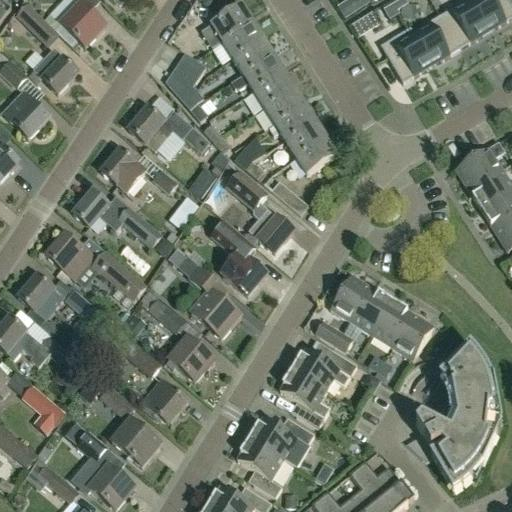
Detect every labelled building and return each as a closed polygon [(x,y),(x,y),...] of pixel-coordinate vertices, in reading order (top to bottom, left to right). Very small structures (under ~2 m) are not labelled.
[(127,0),(107,0),(114,7),(116,6),(119,9),(127,0)] [(214,3),(210,0),(205,2),(203,6),(204,11),(208,13),(213,12),(215,8),(214,3)] [(408,7),(404,0),(393,6),(398,13),(408,7)] [(511,11),(505,0),(475,0),(468,4),(487,35),(488,37),(496,32),(511,23),(511,11)] [(487,35),(468,4),(440,21),(460,54),(480,42),(488,37),(487,35)] [(60,28),(85,52),(106,30),(81,6),(60,28)] [(389,23),(400,17),(398,13),(393,6),(383,13),(389,23)] [(16,20),(47,52),(59,40),(27,8),(26,9),(24,7),(14,17),(17,19),(16,20)] [(222,49),(253,28),(242,11),(210,31),(222,49)] [(413,37),(412,38),(430,69),(432,71),(440,66),(460,54),(440,21),(413,37)] [(253,28),(222,49),(232,65),(264,44),(253,28)] [(430,69),(412,38),(413,37),(410,33),(380,51),(402,88),(423,76),(432,71),(430,69)] [(275,61),(264,44),(232,65),(243,82),(275,61)] [(58,98),(79,77),(64,62),(63,63),(53,54),(34,74),(43,82),(42,83),(58,98)] [(10,66),(0,56),(0,79),(15,94),(27,81),(10,65),(10,66)] [(179,67),(200,81),(206,73),(185,59),(179,67)] [(284,77),(275,61),(243,82),(253,97),(284,77)] [(200,81),(179,67),(173,76),(194,90),(200,81)] [(194,90),(173,76),(165,88),(186,102),(194,90)] [(284,77),(253,97),(264,114),(296,94),(284,77)] [(264,114),(274,130),(306,110),(296,94),(264,114)] [(29,143),(50,121),(34,106),(32,107),(24,100),(4,119),(29,143)] [(190,115),(199,127),(207,121),(197,109),(190,115)] [(274,130),(268,133),(273,142),(279,138),(285,147),(316,127),(306,110),(274,130)] [(148,112),(128,135),(144,149),(145,149),(154,156),(172,136),(163,128),(164,126),(148,112)] [(241,138),(221,115),(210,124),(230,147),(241,138)] [(316,127),(285,147),(295,163),(327,143),(316,127)] [(213,147),(221,142),(211,130),(203,136),(213,147)] [(210,148),(190,132),(181,142),(201,159),(210,148)] [(230,152),(221,142),(213,147),(220,156),(222,159),(230,152)] [(247,176),(252,168),(266,159),(255,142),(233,166),(247,176)] [(327,143),(295,163),(306,180),(338,160),(327,143)] [(468,196),(502,174),(495,163),(505,157),(498,147),(455,175),(468,196)] [(0,186),(20,165),(4,151),(4,152),(0,148),(0,186)] [(137,168),(120,154),(101,177),(118,191),(118,190),(127,198),(145,177),(136,169),(137,168)] [(228,166),(222,159),(220,156),(211,167),(220,175),(228,166)] [(264,177),(252,168),(247,176),(257,184),(264,177)] [(511,196),(511,189),(502,174),(468,196),(481,216),(511,196)] [(152,187),(169,200),(179,188),(162,175),(152,187)] [(249,237),(275,259),(294,236),(278,222),(277,224),(267,216),(260,209),(268,199),(240,175),(224,192),(252,216),(253,220),(259,226),(249,237)] [(319,185),(317,192),(322,197),(329,195),(330,188),(325,183),(319,185)] [(308,210),(279,187),(271,196),(300,220),(308,210)] [(92,196),(73,219),(90,233),(99,222),(108,229),(116,236),(121,229),(151,255),(162,242),(116,202),(109,210),(92,196)] [(511,224),(511,196),(481,216),(494,236),(511,224)] [(238,246),(249,234),(214,200),(203,212),(238,246)] [(187,202),(178,214),(190,223),(199,211),(187,202)] [(511,254),(511,224),(494,236),(507,257),(511,254)] [(46,261),(71,282),(82,269),(86,273),(94,265),(80,253),(82,252),(65,238),(46,261)] [(174,251),(164,243),(157,251),(166,260),(174,251)] [(177,254),(169,264),(178,272),(186,262),(177,254)] [(147,292),(105,256),(91,271),(118,294),(115,297),(121,302),(123,299),(126,301),(124,304),(129,309),(131,307),(133,308),(147,292)] [(268,279),(251,265),(250,267),(240,259),(222,279),(248,302),(268,279)] [(192,320),(222,345),(241,322),(224,308),(223,310),(219,306),(227,297),(199,274),(189,286),(207,301),(192,320)] [(38,280),(18,303),(45,326),(65,304),(38,280)] [(352,328),(373,293),(352,280),(331,315),(352,328)] [(393,306),(373,293),(352,328),(372,340),(393,306)] [(73,296),(66,304),(64,306),(87,327),(96,316),(97,316),(74,295),(73,296)] [(185,327),(158,303),(147,316),(175,339),(185,327)] [(413,319),(393,306),(372,340),(392,353),(413,319)] [(413,319),(392,353),(413,366),(434,332),(413,319)] [(0,352),(10,361),(19,351),(33,363),(31,365),(39,373),(50,360),(59,368),(70,354),(50,339),(41,350),(26,337),(26,336),(10,322),(1,333),(0,331),(0,352)] [(336,352),(343,342),(321,328),(315,339),(336,352)] [(118,336),(111,329),(102,339),(95,347),(103,354),(111,344),(118,336)] [(120,357),(151,383),(162,370),(131,343),(130,344),(121,337),(114,345),(123,353),(120,357)] [(351,347),(343,342),(336,352),(345,357),(351,347)] [(169,365),(195,388),(215,364),(198,351),(196,352),(186,344),(169,365)] [(452,370),(451,371),(425,397),(428,399),(431,403),(433,408),(434,412),(434,417),(434,422),(433,427),(432,428),(422,423),(416,429),(425,445),(414,451),(427,463),(431,460),(453,497),(465,489),(475,479),(478,482),(503,429),(492,371),(488,373),(480,362),(471,351),(452,370)] [(99,362),(90,354),(82,363),(91,371),(99,362)] [(301,360),(292,375),(327,396),(334,385),(344,392),(357,371),(336,358),(329,369),(306,354),(302,361),(301,360)] [(377,377),(384,367),(375,361),(368,372),(377,377)] [(392,372),(384,367),(377,377),(386,383),(392,372)] [(327,396),(292,375),(283,389),(284,390),(280,396),(303,411),(296,421),(318,435),(330,414),(320,407),(327,396)] [(81,385),(69,376),(62,386),(74,395),(81,385)] [(0,379),(0,399),(4,403),(9,396),(4,391),(8,386),(0,379)] [(93,381),(84,391),(96,401),(105,391),(93,381)] [(142,407),(168,430),(188,407),(170,393),(169,394),(159,386),(142,407)] [(66,418),(32,390),(21,403),(40,420),(33,429),(46,440),(54,431),(55,432),(66,418)] [(100,404),(125,425),(135,413),(111,392),(100,404)] [(249,443),(284,465),(297,472),(309,452),(307,451),(314,440),(293,427),(286,437),(263,423),(259,429),(258,429),(249,443)] [(161,450),(144,436),(143,437),(129,426),(111,448),(142,473),(161,450)] [(0,449),(27,473),(37,461),(0,429),(0,449)] [(108,454),(88,437),(76,452),(95,469),(108,454)] [(284,465),(249,443),(240,458),(241,459),(237,465),(260,479),(254,490),(275,503),(282,492),(272,486),(284,465)] [(51,457),(44,452),(38,462),(43,469),(51,457)] [(365,467),(357,473),(388,511),(405,511),(408,510),(407,509),(414,504),(389,473),(377,482),(365,467)] [(315,482),(324,487),(332,473),(323,468),(315,482)] [(36,480),(70,509),(79,498),(46,469),(36,480)] [(107,472),(90,493),(99,501),(111,511),(117,511),(134,493),(117,479),(116,480),(107,472)] [(388,511),(357,473),(349,480),(361,495),(351,503),(357,511),(388,511)] [(206,511),(269,511),(272,509),(250,496),(244,506),(221,492),(217,498),(216,498),(206,511)] [(328,497),(320,503),(326,511),(357,511),(351,503),(340,511),(328,497)] [(285,503),(284,511),(287,511),(295,511),(295,503),(285,503)] [(326,511),(320,503),(312,510),(313,511),(326,511)]
